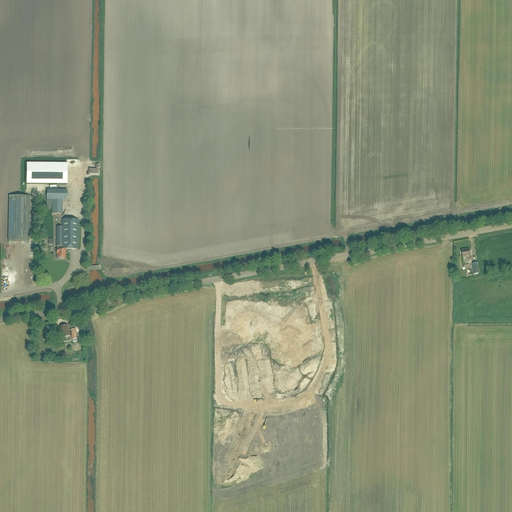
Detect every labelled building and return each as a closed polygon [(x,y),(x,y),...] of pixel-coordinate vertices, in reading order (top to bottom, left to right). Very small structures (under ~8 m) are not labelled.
[(27,164),(26,184),(66,184),(67,164),(27,164)] [(67,191),(47,190),(47,201),(47,208),(52,208),(52,214),(61,214),(61,201),(67,201),(67,191)] [(30,197),(9,196),(8,242),(29,242),(30,197)] [(78,220),(62,220),(62,227),(57,227),(57,230),(56,230),(56,231),(57,231),(56,239),(56,247),(58,247),(58,250),(56,250),(56,254),(57,254),(57,258),(60,258),(61,259),(65,259),(65,251),(66,251),(66,250),(78,250),(78,220)] [(471,260),(469,250),(462,251),(463,258),(467,258),(467,260),(471,260)] [(62,338),(63,343),(70,341),(70,340),(77,339),(75,329),(70,330),(71,336),(70,336),(70,337),(69,337),(67,326),(60,328),(62,338)]
